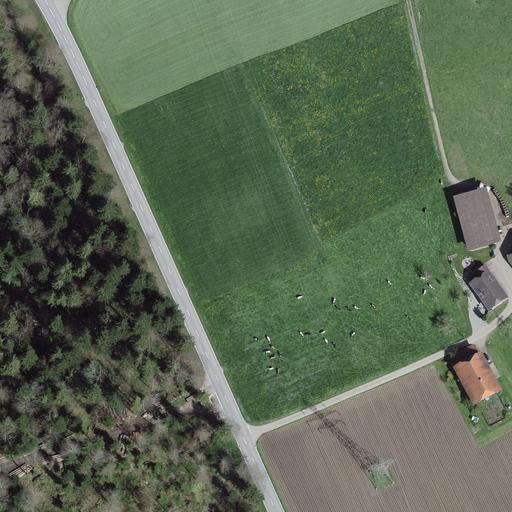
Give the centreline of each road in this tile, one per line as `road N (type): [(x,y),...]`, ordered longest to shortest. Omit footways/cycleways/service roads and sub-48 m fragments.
road 1 (secondary): [(276,511),(45,0)]
road 2 (track): [(409,0),(446,165),(460,184),(493,192),(500,203),(511,284)]
road 3 (track): [(511,301),(476,340),(243,437)]
road 4 (track): [(0,472),(225,398)]
